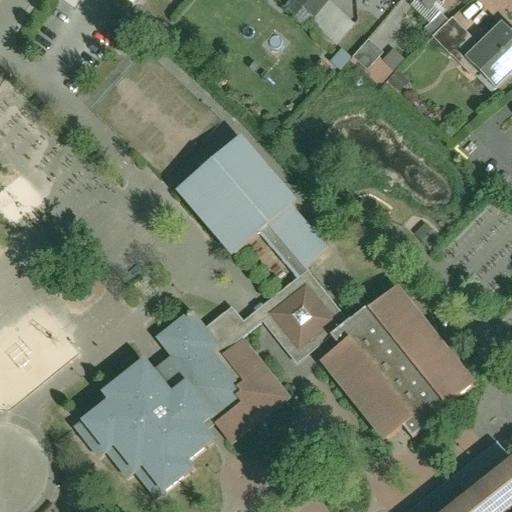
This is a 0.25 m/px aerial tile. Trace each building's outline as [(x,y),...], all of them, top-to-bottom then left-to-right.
[(287,0),(303,14),(315,0),(287,0)] [(498,88),(511,74),(511,34),(503,25),(469,58),(498,88)] [(365,40),(349,59),(363,71),(379,52),(365,40)] [(362,74),(375,87),(403,59),(391,47),(362,74)] [(413,438),(474,388),(397,296),(352,333),(302,274),(326,254),(291,212),(296,208),(243,144),(176,199),(232,266),(261,243),(293,281),(254,313),(243,299),(204,331),(191,315),(156,344),(170,361),(168,363),(152,376),(146,368),(107,399),(113,406),(78,434),(100,461),(107,456),(126,479),(133,473),(156,501),(191,472),(185,465),(210,445),(197,429),(209,420),(231,446),(286,402),(236,341),(264,319),(297,359),(330,333),(345,351),(323,369),(384,443),(404,426),(413,438)] [(396,511),(511,511),(508,506),(511,502),(511,450),(469,484),(454,464),(395,510),(396,511)]
